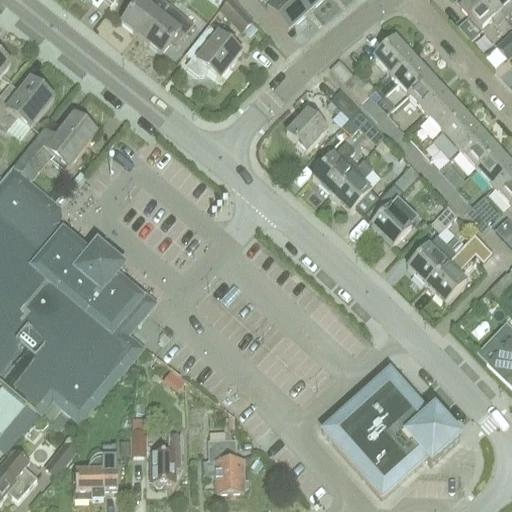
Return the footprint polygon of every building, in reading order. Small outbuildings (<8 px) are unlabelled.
[(142,42),(168,8),(157,0),(138,0),(141,2),(122,26),(142,42)] [(307,16),(292,0),(279,0),(268,11),(289,34),(307,16)] [(292,0),(307,16),(324,0),(292,0)] [(486,0),(471,0),(462,0),(458,4),(456,6),(460,10),(480,32),(491,22),(496,28),(505,20),(486,0)] [(511,0),(486,0),(505,20),(511,13),(511,0)] [(219,14),(241,37),(253,25),(231,2),(219,14)] [(193,28),(168,8),(142,42),(162,58),(170,47),(175,51),(193,28)] [(203,79),(208,73),(220,83),(242,56),(231,47),(236,41),(225,31),(220,37),(219,36),(218,37),(207,30),(185,58),(191,62),(184,70),(198,79),(203,79)] [(511,58),(511,34),(496,50),(507,63),(511,58)] [(395,42),(373,62),(390,79),(412,59),(395,42)] [(0,78),(10,67),(0,58),(0,78)] [(430,79),(412,59),(390,79),(375,93),(374,94),(381,101),(397,87),(398,88),(408,99),(430,79)] [(361,72),(343,88),(360,107),(374,94),(375,93),(366,83),(368,81),(361,72)] [(430,79),(408,99),(425,117),(447,98),(430,79)] [(0,99),(0,133),(5,137),(18,121),(30,131),(53,102),(30,83),(12,106),(2,98),(0,99)] [(358,114),(340,95),(329,105),(348,123),(358,114)] [(464,116),(447,98),(425,117),(442,136),(464,116)] [(375,105),(366,113),(378,127),(387,119),(375,105)] [(367,123),(358,114),(348,123),(341,131),(350,140),(367,123)] [(307,115),(286,137),(307,156),(327,134),(307,115)] [(481,134),(464,116),(442,136),(459,154),(481,134)] [(44,131),(24,156),(13,171),(30,185),(42,170),(47,165),(64,178),(68,172),(97,137),(73,117),(55,140),(44,131)] [(404,137),(387,119),(378,127),(395,145),(404,137)] [(481,134),(459,154),(476,173),(498,153),(481,134)] [(404,137),(395,145),(412,164),(421,156),(404,137)] [(344,147),(312,180),(330,198),(357,170),(348,161),(354,156),(344,147)] [(511,174),(511,167),(498,153),(476,173),(493,191),(511,174)] [(421,156),(412,164),(429,183),(438,174),(421,156)] [(394,189),(411,171),(401,160),(384,179),(394,189)] [(357,170),(330,198),(350,217),(371,195),(361,185),(372,174),(362,165),(357,170)] [(438,174),(429,183),(446,201),(455,193),(438,174)] [(511,174),(493,191),(511,211),(511,174)] [(0,384),(38,416),(53,398),(80,421),(138,353),(122,340),(151,307),(149,306),(131,290),(130,289),(129,289),(116,278),(118,275),(113,271),(114,270),(115,268),(115,267),(115,265),(115,263),(115,262),(114,260),(113,259),(112,258),(110,257),(109,256),(107,256),(106,255),(104,256),(102,256),(101,257),(99,257),(98,258),(94,254),(91,257),(58,229),(57,228),(57,215),(10,175),(0,186),(0,384)] [(455,193),(446,201),(462,219),(463,218),(471,211),(455,193)] [(482,238),(490,231),(502,219),(484,199),(471,211),(463,218),(482,238)] [(396,204),(391,210),(371,231),(392,250),(411,230),(411,229),(416,223),(396,204)] [(457,219),(447,210),(430,228),(439,238),(457,219)] [(511,227),(507,223),(496,233),(505,244),(511,237),(511,227)] [(463,250),(481,266),(491,256),(473,239),(463,250)] [(426,289),(448,266),(447,266),(455,258),(437,240),(407,271),(426,289)] [(448,266),(426,289),(445,307),(466,284),(448,266)] [(511,284),(505,278),(490,293),(500,303),(511,291),(511,284)] [(511,333),(506,327),(477,357),(478,358),(487,367),(511,391),(511,333)] [(390,375),(323,435),(382,502),(425,463),(430,469),(460,443),(434,413),(429,418),(390,375)] [(162,391),(175,396),(180,384),(167,379),(162,391)] [(3,391),(0,394),(0,435),(2,437),(4,435),(16,446),(37,421),(25,410),(3,391)] [(54,406),(46,414),(54,420),(61,412),(54,406)] [(147,459),(146,434),(129,434),(130,460),(147,459)] [(164,487),(175,487),(175,473),(181,472),(181,439),(169,439),(169,457),(151,457),(152,487),(155,487),(157,490),(162,490),(164,487)] [(244,484),(243,464),(236,464),(236,445),(210,445),(211,466),(204,466),(205,480),(217,479),(218,498),(244,497),(244,494),(248,492),(248,487),(244,484)] [(64,446),(45,472),(57,481),(76,455),(64,446)] [(118,449),(99,449),(99,460),(91,464),(88,472),(88,473),(76,473),(76,477),(73,477),(74,486),(76,486),(76,497),(74,497),(74,503),(106,503),(105,493),(118,493),(118,449)] [(29,466),(16,454),(0,472),(0,503),(7,496),(17,505),(37,481),(25,471),(29,466)]
